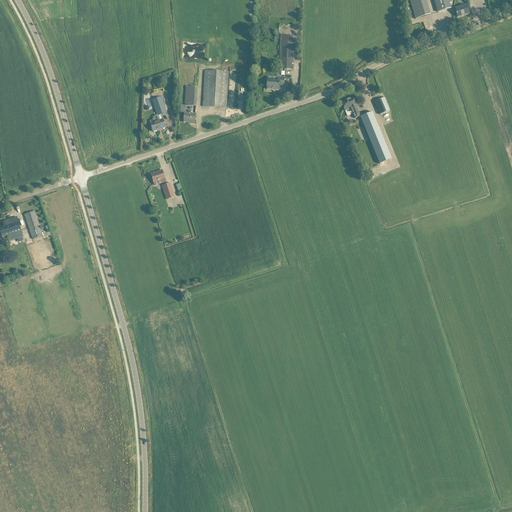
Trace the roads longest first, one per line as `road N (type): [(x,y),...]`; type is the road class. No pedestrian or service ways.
road 1 (unclassified): [(98,172),(332,93),(369,67),(511,12)]
road 2 (secondary): [(81,177),(131,357),(145,511)]
road 3 (secondary): [(17,0),(52,78),(81,177)]
road 4 (residential): [(93,361),(107,417),(110,511)]
